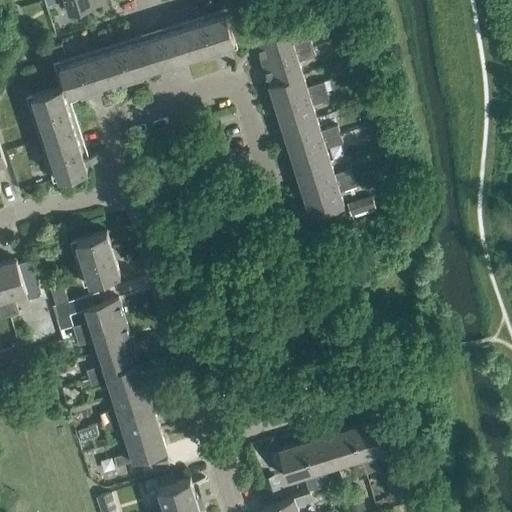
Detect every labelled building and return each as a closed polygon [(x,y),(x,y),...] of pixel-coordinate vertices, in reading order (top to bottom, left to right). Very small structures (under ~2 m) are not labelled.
[(102,0),(65,0),(70,13),(103,2),(102,0)] [(239,38),(248,34),(238,2),(228,5),(239,38)] [(135,42),(60,65),(66,84),(70,99),(145,76),(147,75),(155,72),(166,69),(173,67),(187,62),(237,46),(234,39),(226,13),(177,28),(162,33),(155,35),(144,39),(135,42)] [(106,30),(97,32),(101,45),(110,42),(106,30)] [(263,63),(312,47),(310,38),(293,44),(288,30),(255,40),(263,63)] [(58,58),(66,56),(62,44),(54,46),(58,58)] [(269,85),(302,74),(298,61),(315,56),(312,47),(263,63),(269,85)] [(276,106),(326,91),(323,82),(307,87),(302,74),(269,85),(276,106)] [(61,85),(27,96),(54,180),(87,169),(86,164),(99,159),(97,153),(84,158),(61,85)] [(283,128),(316,118),(312,105),(329,99),(326,91),(276,106),(283,128)] [(290,150),(340,134),(337,125),(320,131),(316,118),(283,128),(290,150)] [(297,172),(330,161),(326,148),(343,143),(340,134),(290,150),(297,172)] [(304,193),(354,178),(351,169),(334,174),(330,161),(297,172),(304,193)] [(354,178),(304,193),(311,216),(344,205),(340,192),(357,186),(354,178)] [(353,216),(378,208),(373,195),(348,203),(353,216)] [(111,245),(107,230),(71,242),(84,284),(120,273),(116,258),(124,256),(120,243),(111,245)] [(0,264),(0,285),(10,316),(19,313),(13,296),(26,292),(28,299),(41,294),(30,260),(18,264),(16,259),(0,264)] [(56,305),(68,301),(62,283),(50,287),(56,305)] [(0,316),(1,319),(10,316),(0,285),(0,316)] [(75,335),(125,320),(118,297),(85,307),(89,321),(72,326),(75,335)] [(79,298),(68,301),(56,305),(59,316),(82,309),(79,298)] [(99,352),(132,341),(125,320),(75,335),(78,344),(95,339),(99,352)] [(89,379),(139,363),(132,341),(99,352),(103,365),(86,370),(89,379)] [(113,395),(146,385),(139,363),(89,379),(92,388),(109,382),(113,395)] [(103,422),(153,407),(146,385),(113,395),(117,408),(100,414),(103,422)] [(127,439),(160,429),(153,407),(103,422),(105,431),(122,426),(127,439)] [(352,426),(366,473),(375,470),(370,454),(386,449),(376,418),(352,426)] [(78,429),(81,440),(98,435),(95,424),(78,429)] [(357,476),(366,473),(352,426),(328,433),(337,465),(352,460),(357,476)] [(160,429),(127,439),(131,452),(114,457),(116,466),(133,461),(134,461),(167,451),(160,429)] [(322,469),(337,465),(328,433),(303,441),(318,488),(327,485),(322,469)] [(309,491),(318,488),(303,441),(279,448),(288,479),(304,474),(309,491)] [(154,472),(170,467),(167,459),(152,463),(154,472)] [(164,502),(148,507),(149,511),(201,511),(193,487),(207,482),(206,477),(192,482),(190,476),(174,481),(172,473),(156,478),(164,502)] [(268,498),(283,493),(276,474),(262,479),(268,498)] [(386,482),(392,499),(407,495),(401,478),(386,482)] [(100,511),(117,511),(111,492),(96,497),(100,511)] [(298,511),(297,506),(312,501),(310,492),(262,506),(264,511),(298,511)] [(360,511),(366,510),(362,499),(349,503),(352,511),(360,511)]
